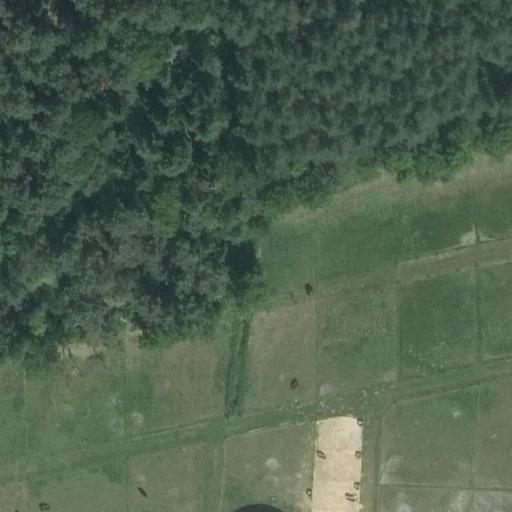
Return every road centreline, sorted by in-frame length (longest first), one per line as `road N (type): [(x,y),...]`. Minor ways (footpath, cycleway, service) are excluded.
road 1 (track): [(511,107),(251,187),(190,0)]
road 2 (track): [(0,215),(246,174)]
